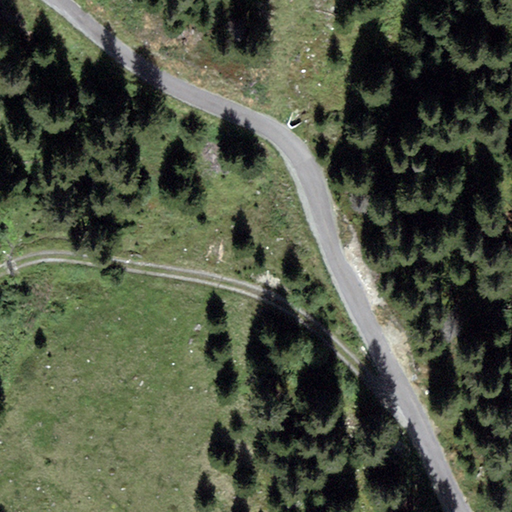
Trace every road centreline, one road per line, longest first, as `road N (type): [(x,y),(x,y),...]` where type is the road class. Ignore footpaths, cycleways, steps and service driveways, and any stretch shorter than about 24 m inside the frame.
road 1 (track): [(56,0),(147,80),(287,137),(316,181),(345,285),(465,511)]
road 2 (track): [(420,427),(296,303),(78,260),(35,261),(0,273)]
